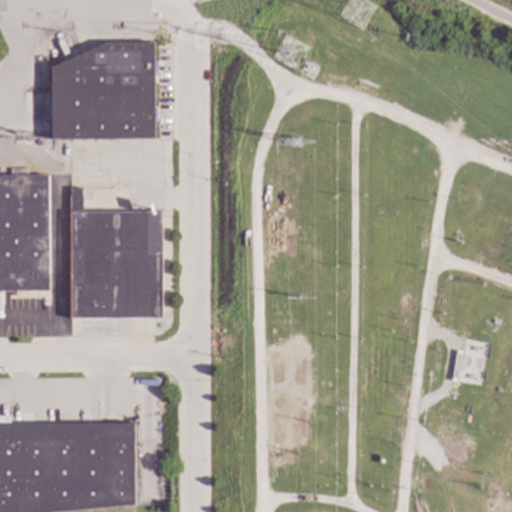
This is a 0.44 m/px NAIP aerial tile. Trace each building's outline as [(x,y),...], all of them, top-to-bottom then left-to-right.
[(153,140),(50,140),(50,68),(105,44),(153,44),(153,140)] [(47,291),(0,291),(0,177),(46,177),(47,291)] [(81,213),(161,213),(161,318),(69,319),(68,190),(81,189),(81,213)] [(9,425),(0,425),(0,417),(9,417),(9,425)] [(133,505),(55,511),(0,511),(0,426),(132,425),(133,505)]
